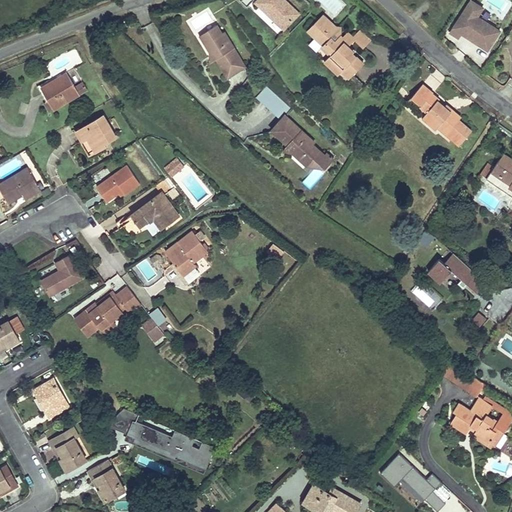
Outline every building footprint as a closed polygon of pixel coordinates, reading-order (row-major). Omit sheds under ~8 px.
[(252,0),(248,5),(278,35),(300,12),(287,0),(252,0)] [(488,52),(501,28),(478,16),(483,6),(472,0),(465,0),(449,31),(488,52)] [(322,15),(312,26),(319,34),(315,38),(332,54),(326,61),(339,73),(342,70),(349,78),(363,63),(353,53),(358,47),(353,42),(349,38),(346,40),(344,38),(341,35),(341,29),(336,28),(322,15)] [(231,40),(226,31),(224,32),(219,25),(207,33),(212,40),(208,43),(213,51),(217,49),(221,55),(218,56),(231,76),(247,65),(235,46),(234,46),(230,40),(231,40)] [(312,26),(308,30),(315,38),(319,34),(312,26)] [(349,33),(344,38),(346,40),(349,38),(353,42),(355,39),(364,46),(370,39),(361,30),(354,37),(349,33)] [(212,40),(207,33),(203,35),(208,43),(212,40)] [(67,72),(51,82),(52,83),(68,74),(67,72)] [(51,82),(42,87),(54,109),(80,94),(68,74),(52,83),(51,82)] [(347,83),(358,92),(364,85),(353,76),(347,83)] [(423,84),(412,97),(421,105),(420,106),(427,112),(423,116),(437,128),(439,127),(441,124),(453,134),(451,138),(460,145),(472,131),(459,120),(461,117),(452,109),(450,111),(444,107),(439,101),(440,100),(432,94),(433,93),(423,84)] [(285,117),(291,110),(266,87),(255,98),(281,122),(285,117)] [(104,115),(77,131),(82,140),(89,137),(97,151),(107,144),(105,143),(116,136),(104,115)] [(313,146),(315,144),(307,137),(306,138),(301,134),(302,133),(285,117),(281,122),(272,132),(289,147),(291,145),(296,150),(293,153),(300,160),(304,156),(310,162),(319,152),(313,146)] [(453,134),(441,124),(439,127),(451,138),(453,134)] [(293,153),(296,150),(291,145),(289,147),(285,151),(293,153)] [(325,157),(319,152),(310,162),(307,166),(323,170),(327,166),(321,161),(325,157)] [(511,159),(504,154),(487,179),(511,195),(511,159)] [(310,162),(304,156),(300,160),(307,166),(310,162)] [(325,157),(321,161),(327,166),(332,161),(326,156),(325,157)] [(184,166),(178,159),(167,169),(173,176),(184,166)] [(28,167),(0,183),(0,186),(7,199),(21,191),(23,195),(25,199),(41,190),(28,167)] [(130,167),(98,188),(108,202),(121,193),(125,190),(128,196),(143,186),(130,167)] [(131,212),(141,228),(146,224),(153,235),(181,216),(164,190),(131,212)] [(21,191),(7,199),(9,202),(23,195),(21,191)] [(183,248),(171,257),(184,274),(196,265),(193,262),(208,250),(193,231),(178,241),(181,245),(183,248)] [(267,249),(278,257),(284,251),(273,242),(267,249)] [(181,245),(169,254),(171,257),(183,248),(181,245)] [(477,292),(485,281),(446,248),(426,271),(440,282),(450,269),(477,292)] [(60,270),(42,280),(51,295),(83,276),(70,254),(56,262),(60,270)] [(441,282),(450,289),(455,282),(464,289),(467,285),(450,271),(441,282)] [(421,278),(410,289),(431,309),(442,298),(421,278)] [(103,302),(116,292),(114,290),(108,295),(107,294),(88,308),(91,312),(99,305),(101,307),(105,304),(103,302)] [(470,321),(479,327),(486,317),(477,311),(470,321)] [(102,328),(114,319),(111,316),(99,325),(102,328)] [(143,324),(153,336),(162,329),(152,317),(143,324)] [(5,323),(0,325),(0,351),(6,349),(4,346),(7,344),(9,346),(20,340),(13,328),(9,330),(5,323)] [(162,329),(153,336),(156,340),(165,333),(162,329)] [(478,396),(486,381),(449,360),(440,375),(478,396)] [(54,379),(36,389),(48,411),(46,412),(49,419),(70,407),(54,379)] [(472,410),(460,403),(454,411),(457,413),(452,422),(467,434),(473,425),(478,427),(475,431),(490,440),(494,433),(500,438),(505,429),(497,424),(498,421),(486,416),(491,405),(481,398),(472,410)] [(134,416),(125,440),(205,472),(215,448),(134,416)] [(74,438),(54,449),(58,456),(61,455),(63,458),(60,460),(66,471),(78,464),(77,461),(85,457),(74,438)] [(431,473),(426,479),(398,453),(380,472),(406,496),(412,489),(435,511),(452,493),(431,473)] [(8,464),(3,466),(13,487),(18,485),(8,464)] [(113,468),(93,479),(97,486),(99,485),(101,488),(99,490),(105,501),(118,495),(115,491),(123,487),(113,468)] [(0,469),(0,495),(1,495),(0,493),(0,491),(10,486),(0,469)] [(330,494),(316,484),(305,500),(322,511),(323,511),(327,507),(330,508),(335,511),(334,511),(357,511),(361,507),(339,493),(336,498),(330,494)] [(336,498),(339,493),(333,489),(330,494),(336,498)] [(288,511),(274,501),(267,510),(269,511),(288,511)]
